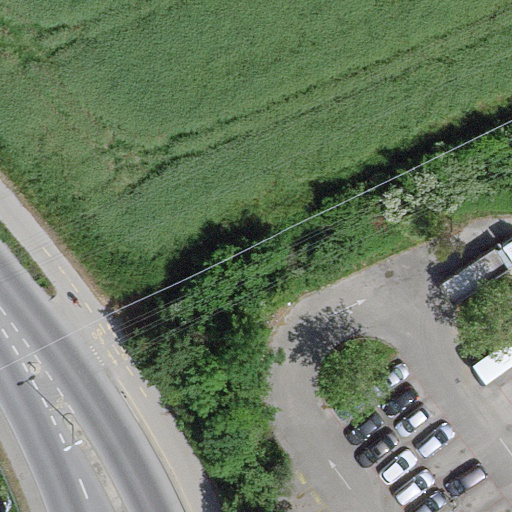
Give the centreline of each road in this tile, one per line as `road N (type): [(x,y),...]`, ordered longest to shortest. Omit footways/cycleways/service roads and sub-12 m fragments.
road 1 (secondary): [(155,511),(130,459),(45,331),(0,290)]
road 2 (secondary): [(0,358),(75,511)]
